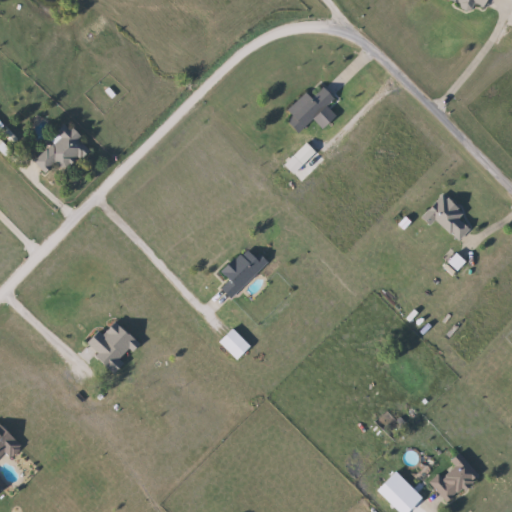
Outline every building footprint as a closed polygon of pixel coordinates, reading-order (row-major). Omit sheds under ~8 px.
[(472,9),(449,0),(488,0),(485,9),(474,5),(472,9)] [(289,121),(294,116),(288,110),(308,92),(313,98),(325,86),(337,99),(300,133),(289,121)] [(57,146),(52,139),(72,125),(91,153),(64,171),(60,165),(47,174),(37,160),(57,146)] [(465,240),(427,219),(441,194),(466,208),(459,220),(472,227),(465,240)] [(268,264),(233,298),(223,287),(230,280),(223,273),(250,246),(268,264)] [(89,344),(101,332),(104,336),(119,322),(142,345),(115,371),(89,344)] [(222,342),(234,329),(252,346),(240,359),(222,342)] [(0,493),(0,426),(19,449),(11,457),(6,451),(0,456),(0,478),(7,487),(0,493)] [(430,482),(462,454),(481,476),(449,504),(430,482)]
